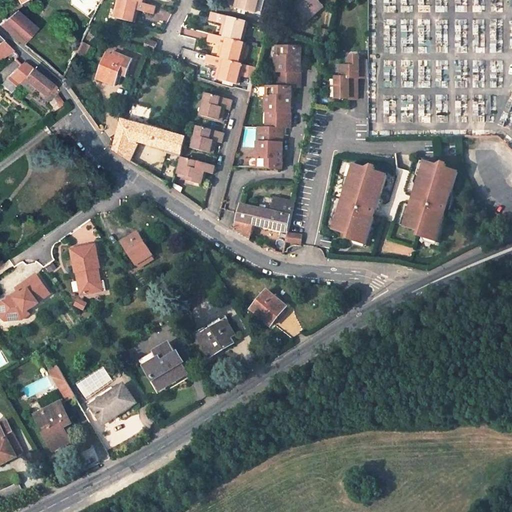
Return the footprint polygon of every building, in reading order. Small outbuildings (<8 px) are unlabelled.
[(139,11),(155,15),(157,8),(145,5),(129,0),(118,0),(116,9),(119,10),(117,19),(136,24),(138,14),(136,14),(137,10),(139,11)] [(241,0),(241,2),(237,1),(235,9),(255,14),(258,0),(241,0)] [(300,18),(304,23),(315,15),(323,7),(317,0),(310,0),(294,13),(291,8),(284,14),(292,24),(300,18)] [(310,0),(300,0),(291,8),(294,13),(310,0)] [(0,24),(21,43),(34,28),(15,11),(0,24)] [(213,12),(210,22),(224,25),(227,26),(226,30),(223,29),(221,37),(240,42),(246,21),(213,12)] [(304,23),(306,26),(317,18),(315,15),(304,23)] [(244,43),(250,22),(246,21),(240,42),(244,43)] [(329,31),(321,30),(319,42),(327,43),(329,31)] [(210,34),(208,43),(221,46),(226,48),(225,52),(220,51),(218,58),(239,63),(244,43),(240,42),(221,37),(210,34)] [(144,48),(153,52),(157,44),(147,40),(144,48)] [(0,59),(13,51),(3,41),(0,42),(0,59)] [(81,54),(86,44),(82,42),(77,52),(81,54)] [(242,64),(248,44),(244,43),(239,63),(242,64)] [(302,49),(281,48),(281,57),(278,57),(277,82),(301,83),(302,67),(300,67),(300,59),(302,59),(302,49)] [(114,56),(108,54),(98,79),(115,86),(122,70),(127,72),(132,60),(116,53),(114,56)] [(218,58),(209,55),(206,64),(220,68),(223,69),(222,73),(219,72),(216,80),(237,85),(239,76),(243,77),(247,78),(255,68),(242,64),(239,63),(218,58)] [(337,77),(337,98),(350,98),(350,99),(359,99),(358,77),(369,77),(368,60),(360,60),(360,56),(352,56),(352,66),(341,66),(341,77),(337,77)] [(21,64),(7,79),(16,87),(23,78),(31,69),(26,64),(23,65),(21,64)] [(34,87),(44,95),(49,89),(52,92),(55,88),(45,80),(32,69),(31,69),(23,78),(27,81),(34,87)] [(12,92),(17,96),(25,87),(26,86),(24,85),(27,81),(23,78),(16,87),(12,92)] [(25,87),(30,92),(34,87),(27,81),(24,85),(26,86),(25,87)] [(276,88),(271,88),(270,97),(267,97),(266,122),(291,123),(291,107),(290,107),(290,99),(292,99),(292,89),(276,88)] [(204,93),(198,115),(201,116),(208,94),(204,93)] [(64,104),(57,94),(49,102),(53,107),(55,110),(64,104)] [(208,94),(201,116),(222,122),(224,114),(221,113),(221,109),(225,110),(230,112),(233,101),(208,94)] [(170,151),(174,135),(122,122),(114,152),(130,162),(135,152),(127,148),(131,140),(140,143),(170,151)] [(196,126),(190,149),(193,149),(199,127),(196,126)] [(199,127),(193,149),(194,149),(205,152),(211,154),(214,144),(209,143),(210,140),(215,141),(221,143),(224,133),(199,127)] [(283,135),(259,134),(258,159),(261,159),(261,168),(282,169),(282,159),(281,159),(281,151),(283,151),(283,135)] [(186,139),(174,135),(170,151),(183,154),(186,139)] [(127,148),(135,152),(140,143),(131,140),(127,148)] [(191,159),(202,162),(205,152),(194,149),(191,159)] [(199,175),(200,171),(205,172),(212,174),(215,166),(202,162),(191,159),(183,157),(179,174),(188,176),(186,182),(202,186),(204,176),(199,175)] [(412,216),(409,227),(421,230),(419,235),(423,237),(426,235),(439,238),(446,214),(445,214),(448,203),(442,201),(443,197),(451,199),(459,172),(446,168),(448,164),(444,163),(438,165),(429,163),(422,185),(418,187),(410,213),(412,216)] [(342,219),(339,230),(351,234),(350,239),(353,240),(357,237),(369,241),(377,217),(375,216),(379,206),(372,204),(373,199),(381,202),(389,174),(376,171),(378,167),(374,165),(369,168),(359,165),(352,188),(348,190),(341,216),(342,219)] [(272,212),(244,205),(241,213),(238,221),(254,224),(285,232),(289,233),(295,203),(276,198),(272,212)] [(250,240),(254,224),(238,221),(235,230),(250,240)] [(138,234),(123,243),(136,265),(152,256),(138,234)] [(288,239),(287,241),(301,244),(302,236),(291,234),(289,234),(288,239)] [(84,252),(61,260),(69,282),(73,280),(75,285),(72,286),(78,303),(94,297),(91,288),(95,287),(90,274),(92,273),(84,252)] [(36,278),(16,292),(19,296),(13,300),(14,301),(10,305),(9,303),(0,304),(0,316),(0,321),(4,324),(16,324),(20,320),(27,315),(38,307),(37,306),(49,298),(36,278)] [(268,291),(252,310),(272,326),(287,307),(278,300),(275,297),(268,291)] [(20,320),(16,324),(21,323),(29,318),(27,315),(20,320)] [(206,329),(196,335),(210,358),(234,344),(231,338),(235,335),(226,320),(207,331),(206,329)] [(147,369),(160,390),(188,373),(169,342),(154,350),(161,360),(147,369)] [(154,350),(138,360),(144,370),(147,369),(161,360),(154,350)] [(50,369),(59,385),(66,380),(58,365),(50,369)] [(66,380),(59,385),(68,400),(75,395),(66,380)] [(115,389),(92,405),(104,424),(136,402),(125,385),(116,391),(115,389)] [(62,402),(36,416),(53,451),(71,441),(65,428),(73,423),(62,402)] [(0,466),(10,461),(9,459),(16,455),(7,437),(14,434),(7,421),(0,424),(0,466)] [(18,457),(24,453),(14,434),(7,437),(18,457)] [(0,492),(3,500),(23,491),(20,483),(0,492)]
